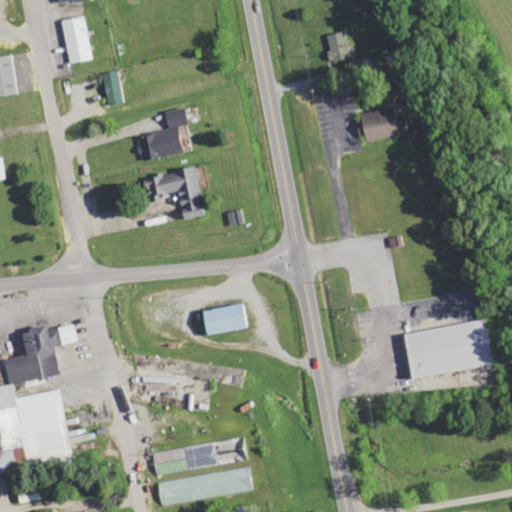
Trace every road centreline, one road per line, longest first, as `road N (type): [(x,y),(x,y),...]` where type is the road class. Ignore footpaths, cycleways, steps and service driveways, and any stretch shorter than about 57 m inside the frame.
road 1 (tertiary): [(88,276),(30,0)]
road 2 (trunk): [(300,259),(251,0)]
road 3 (trunk): [(348,511),(300,259)]
road 4 (residential): [(140,511),(88,276)]
road 5 (secondary): [(88,276),(300,259)]
